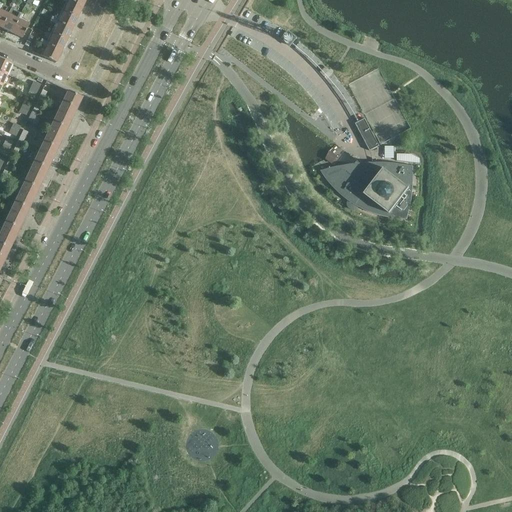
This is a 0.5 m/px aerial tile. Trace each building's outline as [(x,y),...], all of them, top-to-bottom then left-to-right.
[(83,5),(71,0),(65,0),(66,1),(58,19),(52,16),(51,18),(72,28),(83,5)] [(20,14),(19,13),(16,18),(0,10),(0,7),(2,4),(0,3),(0,27),(11,33),(20,14)] [(11,33),(14,34),(21,38),(29,23),(20,18),(22,15),(20,14),(11,33)] [(40,41),(61,51),(72,28),(51,18),(50,20),(56,23),(47,41),(41,39),(40,41)] [(290,46),(296,38),(288,32),(282,39),(290,46)] [(45,46),(40,55),(56,63),(61,51),(40,41),(39,43),(45,46)] [(0,58),(0,71),(7,75),(12,64),(0,58)] [(31,85),(29,91),(36,94),(39,89),(31,85)] [(42,103),(47,92),(42,89),(37,100),(42,103)] [(71,117),(81,97),(69,91),(68,91),(67,90),(62,101),(58,110),(71,117)] [(37,100),(31,112),(36,114),(42,103),(37,100)] [(21,106),(19,112),(26,115),(29,110),(21,106)] [(58,110),(48,130),(62,136),(71,117),(58,110)] [(31,112),(27,120),(36,125),(39,119),(35,116),(36,114),(31,112)] [(361,121),(355,124),(370,151),(379,146),(365,119),(361,121)] [(11,127),(8,133),(16,137),(19,131),(11,127)] [(23,143),(28,132),(23,129),(18,140),(23,143)] [(48,130),(39,150),(52,157),(62,136),(48,130)] [(18,140),(12,152),(17,154),(23,143),(18,140)] [(386,145),(387,158),(396,158),(395,145),(386,145)] [(342,154),(344,149),(334,146),(332,151),(342,154)] [(1,148),(0,150),(0,154),(6,157),(9,152),(1,148)] [(34,161),(30,169),(43,175),(52,157),(39,150),(37,154),(33,153),(31,159),(34,161)] [(347,165),(320,171),(322,174),(327,180),(348,201),(347,202),(347,205),(348,207),(349,209),(351,210),(354,210),(356,210),(359,207),(383,217),(407,220),(410,205),(413,170),(413,166),(397,164),(360,163),(353,157),(347,165)] [(0,179),(4,181),(9,172),(4,169),(0,176),(0,179)] [(30,169),(20,189),(34,196),(43,175),(30,169)] [(20,189),(10,209),(24,216),(34,196),(20,189)] [(10,209),(1,229),(15,236),(24,216),(10,209)] [(8,250),(15,236),(1,229),(0,231),(0,253),(5,256),(8,250)] [(78,377),(75,384),(90,391),(93,384),(78,377)]
